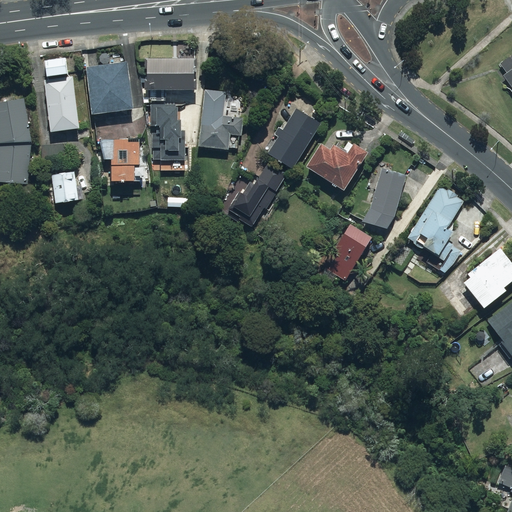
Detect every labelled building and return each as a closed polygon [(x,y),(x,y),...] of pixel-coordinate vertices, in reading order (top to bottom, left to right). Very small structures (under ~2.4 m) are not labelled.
[(511,55),(500,64),(511,81),(511,55)] [(70,57),(48,59),(49,75),(72,72),(70,57)] [(131,58),(89,66),(97,114),(139,106),(131,58)] [(200,58),(151,58),(151,88),(200,88),(200,58)] [(77,75),(47,80),(55,131),(85,126),(77,75)] [(210,98),(206,98),(203,146),(233,147),(234,133),(244,134),(245,117),(226,116),(227,91),(211,90),(210,98)] [(28,97),(0,101),(0,131),(2,142),(0,164),(0,180),(35,183),(38,140),(28,97)] [(176,110),(156,109),(155,148),(171,149),(171,142),(185,142),(185,132),(175,131),(176,110)] [(324,123),(300,109),(287,129),(284,127),(280,134),(283,136),(273,152),(297,167),(324,123)] [(401,131),(398,135),(412,144),(415,140),(401,131)] [(133,138),(106,138),(106,158),(116,158),(116,180),(139,180),(140,164),(144,164),(144,141),(133,141),(133,138)] [(323,138),(308,164),(349,188),(372,150),(357,141),(351,152),(338,144),(337,147),(323,138)] [(69,144),(47,144),(47,158),(69,158),(69,144)] [(279,194),(288,172),(270,164),(255,196),(240,189),(231,208),(246,215),(244,220),(258,227),(262,218),(268,221),(283,196),(279,194)] [(410,175),(384,169),(374,208),(366,219),(392,227),(400,214),(410,175)] [(82,185),(79,171),(55,175),(60,202),(88,197),(86,184),(82,185)] [(437,250),(445,254),(453,240),(459,230),(453,227),(468,202),(442,186),(412,237),(436,251),(437,250)] [(354,221),(322,273),(336,282),(341,274),(351,280),(377,236),(354,221)] [(511,283),(511,257),(503,246),(472,274),(474,277),(468,282),(490,307),(511,289),(509,285),(511,283)] [(511,297),(487,317),(506,340),(511,347),(511,297)] [(511,466),(507,464),(500,480),(511,485),(511,488),(511,490),(511,506),(511,509),(511,466)]
